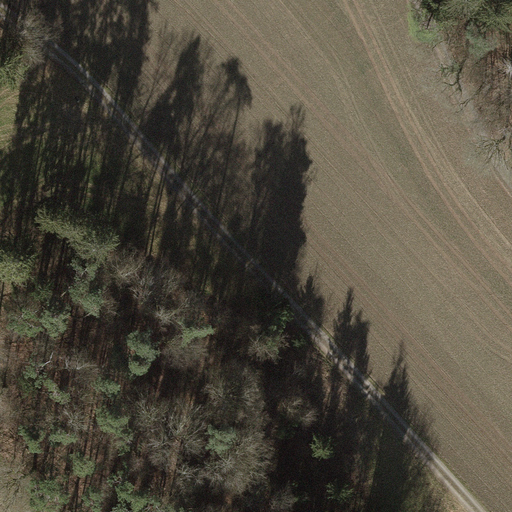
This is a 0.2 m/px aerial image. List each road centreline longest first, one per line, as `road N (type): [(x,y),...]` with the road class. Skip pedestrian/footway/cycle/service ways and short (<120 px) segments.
road 1 (track): [(472,511),(78,71),(0,18)]
road 2 (track): [(511,174),(420,0)]
